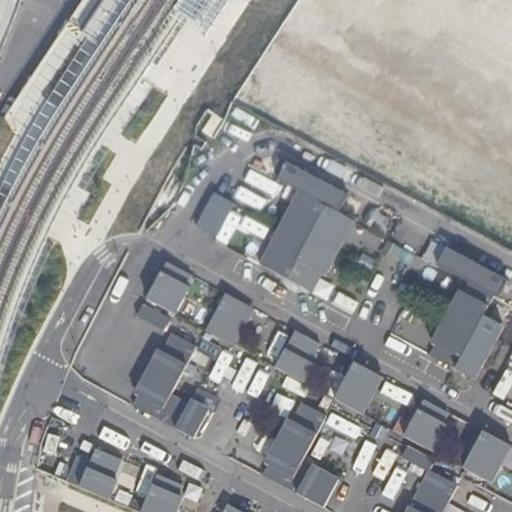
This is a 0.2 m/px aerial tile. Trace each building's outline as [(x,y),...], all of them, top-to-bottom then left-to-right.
[(105,0),(82,34),(103,48),(135,0),(105,0)] [(182,0),(175,11),(187,19),(213,36),(237,0),(182,0)] [(511,0),(379,0),(369,17),(511,106),(511,0)] [(382,139),(391,111),(376,106),(367,134),(382,139)] [(203,133),(214,139),(224,121),(213,115),(203,133)] [(313,163),(334,173),(340,161),(319,151),(313,163)] [(213,195),(199,230),(222,239),(236,204),(213,195)] [(273,251),(263,270),(311,295),(321,276),(325,278),(343,243),(339,241),(349,222),(301,197),(291,216),(287,214),(269,249),(273,251)] [(436,240),(427,259),(503,295),(511,275),(436,240)] [(166,266),(147,303),(175,317),(184,299),(180,297),(190,278),(166,266)] [(458,304),(454,302),(437,336),(441,338),(431,356),(457,370),(494,299),(468,285),(458,304)] [(226,297),(206,334),(234,348),(248,322),(244,320),(250,309),(226,297)] [(169,323),(142,309),(136,320),(163,334),(169,323)] [(296,333),(276,370),(305,385),(314,367),(310,364),(320,346),(296,333)] [(144,391),(135,409),(195,441),(210,412),(191,402),(189,406),(172,397),(198,348),(173,335),(163,354),(160,352),(141,389),(144,391)] [(216,359),(214,372),(246,379),(249,366),(216,359)] [(355,364),(336,401),(365,416),(374,398),(370,396),(380,377),(355,364)] [(426,401),(406,438),(435,453),(445,435),(441,433),(450,414),(426,401)] [(273,459),(264,477),(324,509),(339,481),(312,466),(309,470),(301,466),(327,417),(302,404),(292,423),(289,421),(270,457),(273,459)] [(485,432),(466,469),(495,484),(504,466),(500,464),(510,445),(485,432)] [(437,462),(410,447),(404,458),(431,473),(437,462)] [(385,479),(398,454),(389,449),(375,474),(385,479)] [(96,452),(80,490),(109,503),(117,484),(113,483),(121,463),(96,452)] [(179,461),(175,473),(202,481),(205,469),(179,461)] [(147,496),(158,468),(147,464),(136,491),(147,496)] [(445,511),(460,485),(435,473),(430,483),(426,481),(409,511),(445,511)] [(158,478),(143,511),(178,511),(179,510),(175,508),(183,489),(158,478)]
